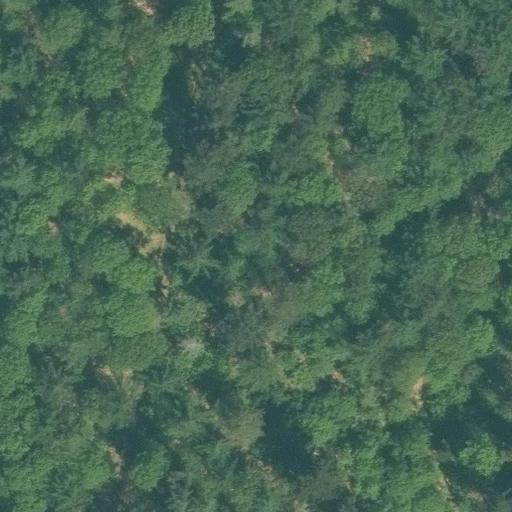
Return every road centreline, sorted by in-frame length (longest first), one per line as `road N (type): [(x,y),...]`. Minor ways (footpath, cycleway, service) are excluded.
road 1 (track): [(309,511),(159,360),(158,319),(72,101),(0,23)]
road 2 (track): [(218,0),(119,511)]
road 3 (track): [(139,415),(0,364)]
